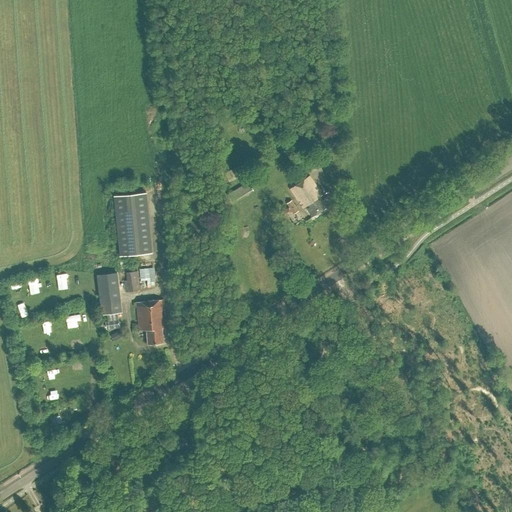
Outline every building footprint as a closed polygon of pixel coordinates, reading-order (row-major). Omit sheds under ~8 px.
[(276,152),(278,143),(262,140),(261,150),(276,152)] [(229,181),(242,174),(237,165),(224,172),(229,181)] [(326,207),(315,191),(318,190),(309,176),(290,188),(303,207),(304,206),(312,217),(326,207)] [(232,203),(253,190),(248,182),(227,195),(232,203)] [(145,193),(112,196),(118,256),(151,253),(145,193)] [(294,214),(298,211),(291,200),(286,203),(294,214)] [(125,291),(140,289),(137,271),(126,273),(127,280),(123,280),(125,291)] [(163,342),(161,328),(165,327),(163,299),(135,301),(138,330),(146,329),(147,343),(163,342)] [(44,312),(45,319),(61,317),(60,310),(44,312)] [(119,319),(105,321),(106,329),(120,327),(119,319)] [(117,330),(110,334),(113,340),(120,336),(117,330)]
